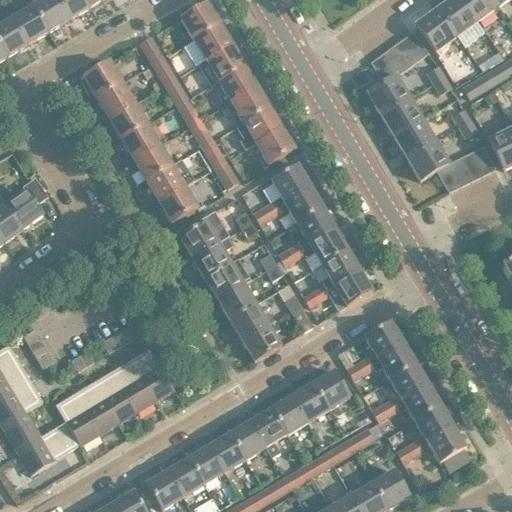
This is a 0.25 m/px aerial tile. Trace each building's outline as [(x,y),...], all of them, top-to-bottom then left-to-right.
[(54,0),(45,0),(32,8),(47,34),(68,22),(54,0)] [(89,9),(83,0),(54,0),(68,22),(89,9)] [(83,0),(89,9),(104,0),(83,0)] [(458,0),(452,0),(436,12),(455,39),(476,24),(458,0)] [(458,0),(476,24),(496,9),(489,0),(458,0)] [(489,0),(496,9),(508,0),(489,0)] [(180,21),(192,42),(218,26),(206,5),(180,21)] [(32,8),(11,21),(26,46),(47,34),(32,8)] [(415,27),(435,54),(455,39),(436,12),(415,27)] [(26,46),(11,21),(0,26),(0,49),(5,59),(26,46)] [(231,47),(218,26),(192,42),(205,62),(231,47)] [(411,34),(401,42),(416,63),(427,56),(411,34)] [(145,56),(156,50),(150,39),(139,46),(145,56)] [(416,63),(401,42),(390,49),(405,71),(416,63)] [(205,62),(217,83),(243,68),(231,47),(205,62)] [(390,49),(380,57),(395,78),(405,71),(390,49)] [(151,66),(162,60),(156,50),(145,56),(151,66)] [(369,65),(382,86),(395,78),(380,57),(369,65)] [(157,77),(168,70),(162,60),(151,66),(157,77)] [(508,77),(511,75),(511,74),(511,60),(501,66),(508,77)] [(108,64),(83,79),(95,100),(121,85),(108,64)] [(497,84),(508,77),(501,66),(491,73),(497,84)] [(256,88),(243,68),(217,83),(230,104),(256,88)] [(432,86),(443,79),(437,69),(426,75),(432,86)] [(164,87),(175,81),(168,70),(157,77),(164,87)] [(486,90),(497,84),(491,73),(480,80),(486,90)] [(395,78),(382,86),(366,95),(379,117),(408,100),(395,78)] [(438,97),(449,90),(443,79),(432,86),(438,97)] [(477,96),(486,90),(480,80),(471,85),(477,96)] [(170,98),(181,91),(175,81),(164,87),(170,98)] [(95,100),(108,121),(133,105),(121,85),(95,100)] [(468,101),(477,96),(471,85),(462,90),(468,101)] [(268,109),(256,88),(230,104),(242,125),(268,109)] [(176,108),(187,101),(181,91),(170,98),(176,108)] [(421,122),(408,100),(379,117),(393,139),(421,122)] [(182,118),(193,112),(187,101),(176,108),(182,118)] [(108,121),(120,142),(146,126),(133,105),(108,121)] [(244,152),(255,146),(281,130),(268,109),(242,125),(236,129),(243,141),(239,143),(244,152)] [(189,129),(200,122),(193,112),(182,118),(189,129)] [(458,129),(469,122),(463,112),(452,119),(458,129)] [(195,139),(206,133),(200,122),(189,129),(195,139)] [(434,144),(421,122),(393,139),(406,161),(434,144)] [(465,140),(476,134),(469,122),(458,129),(465,140)] [(120,142),(133,163),(158,147),(146,126),(120,142)] [(293,151),(281,130),(255,146),(267,167),(293,151)] [(502,172),(511,167),(511,133),(511,131),(488,142),(502,172)] [(201,150),(212,143),(206,133),(195,139),(201,150)] [(207,160),(218,153),(212,143),(201,150),(207,160)] [(419,183),(435,173),(447,165),(434,144),(406,161),(419,183)] [(158,147),(133,163),(145,183),(171,168),(158,147)] [(494,172),(483,148),(471,154),(483,177),(494,172)] [(460,159),(466,156),(462,149),(451,154),(455,162),(460,159)] [(214,170),(225,164),(218,153),(207,160),(214,170)] [(460,159),(471,183),(483,177),(471,154),(466,156),(460,159)] [(471,183),(460,159),(455,162),(448,165),(459,189),(471,183)] [(171,168),(145,183),(158,204),(183,189),(193,183),(181,162),(171,168)] [(220,181),(231,174),(225,164),(214,170),(220,181)] [(448,165),(447,165),(435,173),(448,195),(459,189),(448,165)] [(270,184),(283,205),(309,189),(297,168),(270,184)] [(226,191),(237,185),(231,174),(220,181),(226,191)] [(35,207),(47,199),(34,181),(22,188),(25,192),(14,200),(5,188),(0,191),(0,198),(5,206),(23,231),(42,217),(35,207)] [(183,189),(158,204),(170,225),(196,210),(184,189),(183,189)] [(309,189),(283,205),(295,226),(322,210),(309,189)] [(270,222),(280,215),(274,204),(263,211),(270,222)] [(5,206),(0,209),(0,240),(3,245),(23,231),(5,206)] [(298,246),(301,250),(334,231),(322,210),(295,226),(303,239),(296,244),(298,246)] [(259,228),(270,222),(263,211),(253,217),(259,228)] [(189,233),(178,239),(191,260),(217,244),(226,239),(227,238),(213,214),(187,229),(189,233)] [(239,232),(250,225),(244,214),(233,221),(239,232)] [(246,242),(257,235),(250,225),(239,232),(246,242)] [(313,256),(320,267),(347,251),(334,231),(301,250),(298,246),(288,252),(295,263),(304,257),(306,260),(313,256)] [(217,244),(191,260),(203,281),(230,265),(223,254),(232,248),(226,239),(217,244)] [(323,287),(326,292),(359,272),(353,262),(357,260),(351,251),(348,253),(347,251),(320,267),(328,281),(321,285),(323,287)] [(284,270),(295,263),(288,252),(277,258),(284,270)] [(264,273),(275,266),(269,256),(258,262),(264,273)] [(216,302),(242,286),(249,282),(236,261),(230,265),(203,281),(216,302)] [(511,289),(511,262),(500,270),(511,289)] [(270,283),(282,277),(275,266),(264,273),(270,283)] [(323,287),(313,293),(319,304),(328,299),(337,314),(372,293),(359,272),(326,292),(323,287)] [(242,286),(216,302),(228,323),(255,307),(242,286)] [(309,311),(319,304),(313,293),(302,300),(309,311)] [(289,315),(300,308),(294,297),(283,304),(289,315)] [(241,344),(273,323),(268,315),(262,319),(255,307),(228,323),(241,344)] [(301,335),(312,328),(300,308),(289,315),(301,335)] [(253,364),(280,348),(272,335),(278,332),(273,323),(241,344),(253,364)] [(131,341),(139,336),(133,325),(125,330),(131,341)] [(366,361),(356,366),(363,377),(373,371),(369,366),(403,345),(391,325),(364,341),(371,354),(364,358),(366,361)] [(123,346),(131,341),(125,330),(117,335),(123,346)] [(27,346),(38,339),(33,331),(22,338),(27,346)] [(115,351),(123,346),(117,335),(109,340),(115,351)] [(32,354),(43,347),(38,339),(27,346),(32,354)] [(101,344),(107,355),(115,351),(109,340),(101,344)] [(415,366),(403,345),(369,366),(373,371),(375,374),(381,370),(389,382),(415,366)] [(0,379),(20,367),(7,347),(0,351),(0,379)] [(36,362),(47,355),(43,347),(32,354),(36,362)] [(148,351),(129,362),(154,404),(173,392),(148,351)] [(84,369),(92,364),(86,353),(78,358),(84,369)] [(41,370),(52,363),(47,355),(36,362),(41,370)] [(77,374),(84,369),(78,358),(70,363),(77,374)] [(129,362),(111,373),(135,415),(154,404),(129,362)] [(363,377),(356,366),(346,373),(352,384),(363,377)] [(428,387),(415,366),(389,382),(401,403),(428,387)] [(0,406),(32,388),(20,367),(0,379),(0,406)] [(111,373),(92,385),(116,426),(135,415),(111,373)] [(332,373),(312,386),(327,412),(348,399),(332,373)] [(73,396),(97,437),(116,426),(92,385),(73,396)] [(306,424),(327,412),(312,386),(291,398),(306,424)] [(413,424),(440,408),(428,387),(401,403),(413,424)] [(0,428),(3,433),(27,418),(25,414),(41,404),(32,388),(0,406),(0,428)] [(64,424),(78,447),(78,449),(97,437),(73,396),(54,407),(64,424)] [(291,398),(270,411),(286,437),(306,424),(291,398)] [(387,419),(398,412),(391,402),(381,408),(387,419)] [(377,425),(387,419),(381,408),(370,414),(377,425)] [(453,429),(440,408),(413,424),(426,445),(453,429)] [(286,437),(270,411),(249,423),(265,449),(264,450),(270,460),(279,455),(273,445),(286,437)] [(39,439),(27,418),(3,433),(15,453),(39,439)] [(249,423),(228,436),(244,462),(264,450),(265,449),(249,423)] [(78,447),(64,424),(39,439),(15,453),(29,478),(54,463),(54,461),(78,447)] [(426,445),(438,466),(441,464),(448,475),(469,463),(462,452),(465,450),(453,429),(426,445)] [(363,448),(373,442),(366,431),(356,437),(363,448)] [(228,436),(207,448),(223,474),(244,462),(228,436)] [(353,454),(363,448),(356,437),(346,443),(353,454)] [(343,460),(353,454),(346,443),(336,449),(343,460)] [(412,460),(423,454),(416,443),(406,449),(412,460)] [(187,461),(202,487),(223,474),(207,448),(187,461)] [(332,466),(343,460),(336,449),(326,455),(332,466)] [(402,466),(412,460),(406,449),(395,455),(402,466)] [(320,473),(332,466),(326,455),(325,455),(313,462),(320,473)] [(187,461),(166,473),(181,499),(202,487),(187,461)] [(311,479),(320,473),(313,462),(305,467),(311,479)] [(300,485),(311,479),(305,467),(294,474),(300,485)] [(161,511),(181,499),(166,473),(145,486),(161,511)] [(387,511),(408,499),(392,473),(371,485),(387,511)] [(283,480),(289,491),(300,485),(294,474),(283,480)] [(279,497),(289,491),(283,480),(273,486),(279,497)] [(350,497),(359,511),(385,511),(387,511),(371,485),(350,497)] [(268,504),(279,497),(273,486),(262,492),(268,504)] [(258,510),(268,504),(262,492),(251,499),(258,510)] [(142,511),(131,493),(110,506),(113,511),(142,511)] [(329,509),(330,511),(359,511),(350,497),(329,509)] [(245,511),(254,511),(258,510),(251,499),(241,505),(245,511)]
